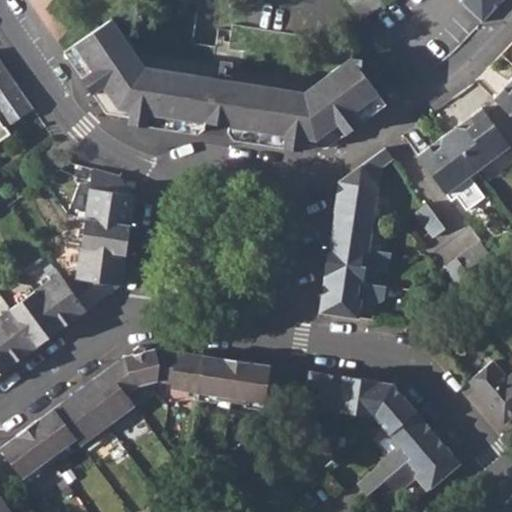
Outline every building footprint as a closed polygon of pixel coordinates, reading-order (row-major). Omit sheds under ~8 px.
[(378,0),(347,0),(362,20),(382,5),(378,0)] [(461,0),(462,4),(481,22),(503,0),(461,0)] [(128,123),(146,125),(148,126),(150,113),(205,121),(229,125),(287,134),(285,147),(303,150),(304,144),(327,148),(361,122),(354,111),(379,93),(361,70),(364,58),(352,56),(305,91),(146,68),(112,18),(74,44),(92,69),(82,77),(106,113),(129,116),(128,123)] [(64,51),(82,77),(92,69),(74,44),(64,51)] [(0,139),(9,133),(5,127),(33,109),(0,59),(0,139)] [(480,79),(497,93),(508,80),(492,66),(480,79)] [(511,78),(509,82),(492,98),(511,116),(511,78)] [(354,111),(361,122),(387,103),(379,93),(354,111)] [(482,107),(447,133),(476,171),(510,146),(482,107)] [(205,121),(150,113),(148,126),(197,133),(205,128),(205,121)] [(287,134),(229,125),(228,132),(233,139),(285,147),(287,134)] [(417,155),(445,194),(476,171),(447,133),(435,141),(417,155)] [(386,148),(340,183),(335,213),(336,213),(373,219),(377,187),(371,179),(382,173),(382,166),(394,159),(386,148)] [(121,176),(93,168),(85,218),(131,225),(135,194),(118,192),(121,176)] [(118,192),(135,194),(121,176),(118,192)] [(426,203),(415,212),(433,236),(445,228),(426,203)] [(373,219),(336,213),(331,245),(368,250),(373,219)] [(131,225),(85,218),(80,248),(126,254),(131,225)] [(480,240),(444,266),(464,291),(498,265),(480,240)] [(331,245),(330,245),(325,280),(364,285),(366,267),(384,270),(389,265),(391,253),(368,250),(331,245)] [(76,278),(67,284),(86,309),(120,284),(121,284),(126,254),(80,248),(76,278)] [(59,272),(34,290),(62,327),(86,309),(67,284),(59,272)] [(364,285),(325,280),(320,313),(358,319),(361,301),(378,303),(384,299),(386,287),(364,285)] [(34,290),(10,308),(37,345),(62,327),(34,290)] [(10,308),(0,315),(0,344),(14,363),(37,345),(10,308)] [(0,344),(0,372),(14,363),(0,344)] [(124,356),(107,369),(126,393),(138,384),(158,380),(160,363),(155,348),(146,350),(144,347),(138,345),(133,350),(134,353),(124,356)] [(204,355),(155,348),(160,363),(158,380),(171,382),(170,388),(198,392),(204,355)] [(236,360),(204,355),(198,392),(231,397),(236,360)] [(270,365),(236,360),(231,397),(265,402),(270,365)] [(492,361),(469,381),(504,423),(511,416),(511,374),(507,378),(492,361)] [(107,369),(80,388),(107,425),(113,420),(117,425),(138,409),(126,393),(107,369)] [(343,376),(309,371),(304,409),(320,411),(317,429),(321,435),(334,437),(338,410),(343,376)] [(377,381),(343,376),(338,410),(373,414),(377,381)] [(392,383),(377,381),(373,414),(389,433),(416,412),(392,383)] [(80,388),(53,408),(75,438),(84,449),(104,434),(101,429),(107,425),(80,388)] [(53,408),(27,428),(49,457),(75,438),(53,408)] [(389,433),(386,436),(396,448),(357,485),(366,496),(385,480),(436,436),(416,412),(389,433)] [(27,428),(0,448),(22,478),(49,457),(27,428)] [(436,436),(385,480),(393,489),(398,490),(415,476),(428,490),(459,462),(436,436)] [(298,451),(275,468),(293,494),(316,477),(298,451)] [(0,511),(10,511),(0,498),(0,511)]
